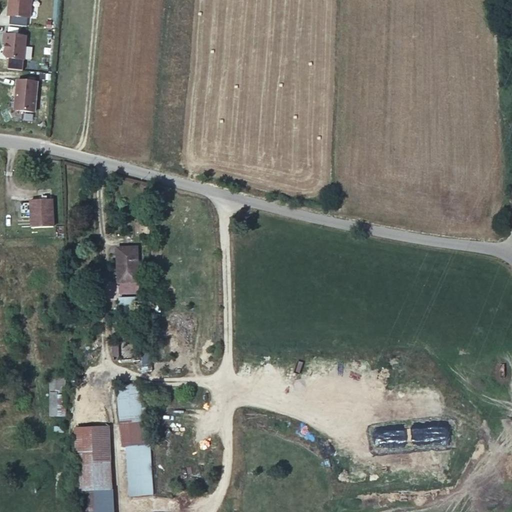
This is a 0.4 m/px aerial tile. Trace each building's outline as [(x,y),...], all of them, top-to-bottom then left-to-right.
[(31,17),(32,0),(6,0),(5,15),(31,17)] [(26,62),(27,36),(4,34),(3,61),(26,62)] [(35,111),(37,80),(14,79),(12,109),(35,111)] [(33,202),(34,228),(57,228),(57,202),(33,202)] [(119,248),(122,293),(141,292),(140,247),(119,248)] [(142,299),(122,299),(122,313),(142,312),(142,299)] [(52,388),(67,388),(67,372),(52,372),(52,388)] [(141,387),(120,387),(122,449),(143,448),(142,412),(141,387)] [(68,412),(67,388),(52,388),(53,412),(68,412)] [(150,412),(142,412),(143,448),(151,448),(150,412)] [(77,433),(78,495),(89,495),(100,495),(111,495),(110,432),(77,433)] [(143,448),(128,449),(129,497),(152,497),(152,448),(151,448),(143,448)] [(100,511),(100,495),(89,495),(89,511),(100,511)]
